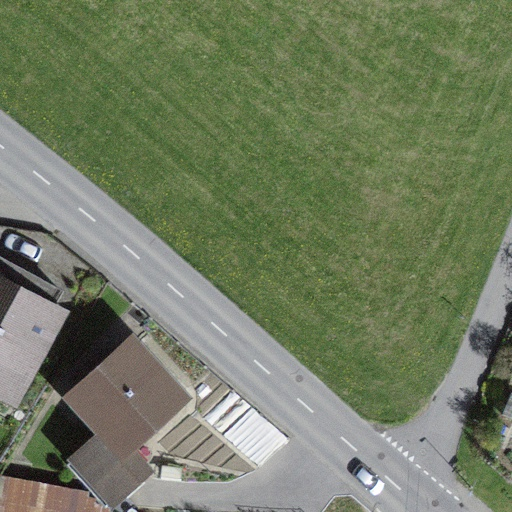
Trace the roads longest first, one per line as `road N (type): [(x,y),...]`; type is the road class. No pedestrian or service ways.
road 1 (tertiary): [(414,501),(0,148)]
road 2 (unclassified): [(511,255),(414,501)]
